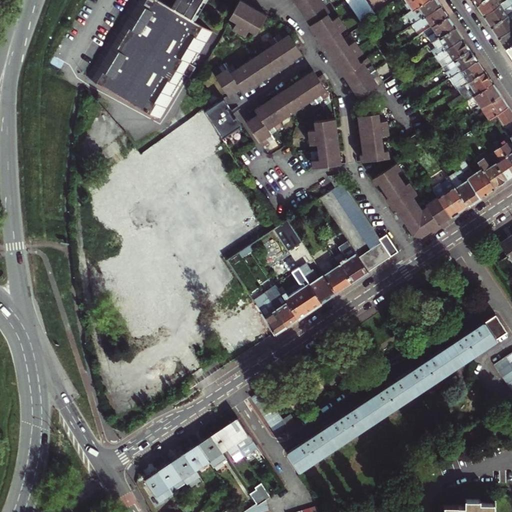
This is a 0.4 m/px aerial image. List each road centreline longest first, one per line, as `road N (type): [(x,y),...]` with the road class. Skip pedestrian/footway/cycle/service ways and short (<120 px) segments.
road 1 (primary): [(28,350),(7,138),(9,78),(28,0)]
road 2 (residential): [(232,385),(273,450),(498,301)]
road 3 (residential): [(418,261),(354,168),(342,90),(317,51)]
road 4 (tertiary): [(418,261),(232,385)]
road 5 (tertiary): [(232,385),(145,445),(101,463)]
road 6 (primary): [(18,511),(35,441),(32,368)]
